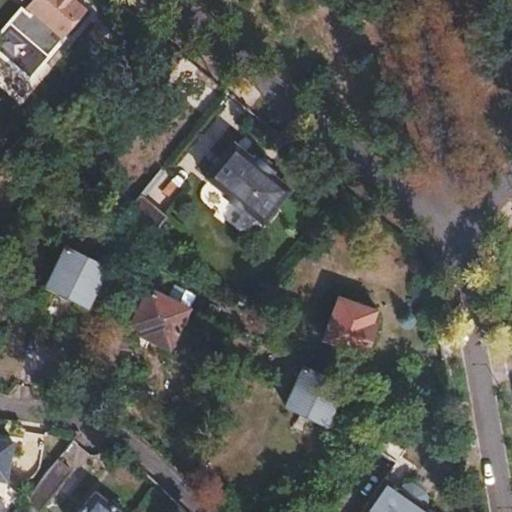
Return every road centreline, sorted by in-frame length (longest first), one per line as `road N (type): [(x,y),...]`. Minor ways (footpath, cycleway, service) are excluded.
road 1 (residential): [(154,0),(450,253)]
road 2 (residential): [(188,0),(445,217)]
road 3 (residential): [(504,511),(450,253)]
road 4 (residential): [(214,511),(116,434),(60,413),(0,405)]
road 5 (residential): [(445,217),(406,0)]
